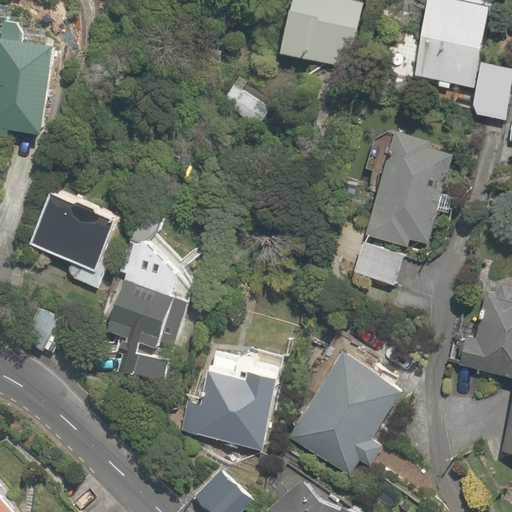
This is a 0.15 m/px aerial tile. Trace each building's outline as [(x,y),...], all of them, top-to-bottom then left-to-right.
[(366,0),(289,0),(277,47),(350,65),(366,0)] [(510,118),(511,104),(511,58),(481,53),(490,0),(422,0),(410,72),(437,76),(436,84),(450,86),(452,78),(473,82),(468,111),(510,118)] [(22,34),(23,14),(3,13),(0,48),(0,138),(10,140),(12,123),(45,126),(53,37),(22,34)] [(275,100),(233,78),(217,108),(260,130),(275,100)] [(426,242),(443,155),(385,144),(368,230),(426,242)] [(100,249),(119,208),(54,178),(26,239),(69,259),(62,273),(102,291),(118,257),(100,249)] [(511,185),(493,184),(489,222),(511,224),(511,185)] [(167,320),(182,325),(205,247),(139,228),(110,327),(139,335),(130,368),(164,378),(172,349),(159,346),(167,320)] [(404,246),(363,235),(354,271),(395,281),(404,246)] [(480,336),(460,333),(455,363),(511,373),(511,388),(501,449),(511,451),(511,291),(488,288),(480,336)] [(74,320),(18,290),(0,323),(0,325),(55,355),(74,320)] [(263,449),(281,353),(215,341),(197,436),(263,449)] [(405,377),(341,342),(289,437),(353,472),(405,377)] [(324,495),(289,462),(264,492),(274,501),(265,511),(365,511),(367,505),(324,495)] [(224,463),(195,491),(215,511),(239,511),(256,496),(224,463)] [(0,511),(17,511),(0,492),(0,511)]
